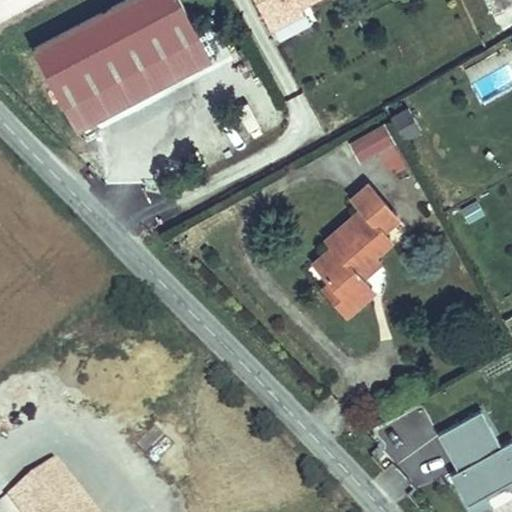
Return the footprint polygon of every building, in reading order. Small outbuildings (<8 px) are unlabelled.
[(165,0),(41,0),(9,15),(47,93),(180,31),(165,0)] [(511,57),(511,52),(505,38),(492,45),(501,63),(511,57)] [(390,115),(401,142),(420,134),(409,107),(390,115)] [(390,176),(407,167),(382,122),(347,142),(359,164),(377,154),(390,176)] [(302,226),(282,242),(297,259),(309,273),(329,256),(324,249),(342,234),(359,219),(351,210),(366,197),(337,162),(322,176),(331,187),(295,219),(302,226)] [(324,249),(329,256),(347,241),(342,234),(324,249)] [(340,269),(329,256),(309,273),(297,259),(291,265),(313,292),(340,269)] [(511,495),(511,488),(486,427),(473,432),(468,421),(456,426),(441,390),(398,408),(413,443),(419,458),(412,461),(425,492),(443,485),(437,469),(473,454),(494,504),(511,495)] [(419,458),(413,443),(405,447),(412,461),(419,458)] [(438,473),(474,458),(473,454),(437,469),(438,473)] [(90,511),(54,464),(21,489),(14,481),(3,490),(10,498),(0,505),(0,511),(90,511)] [(396,503),(412,488),(391,465),(375,480),(396,503)]
